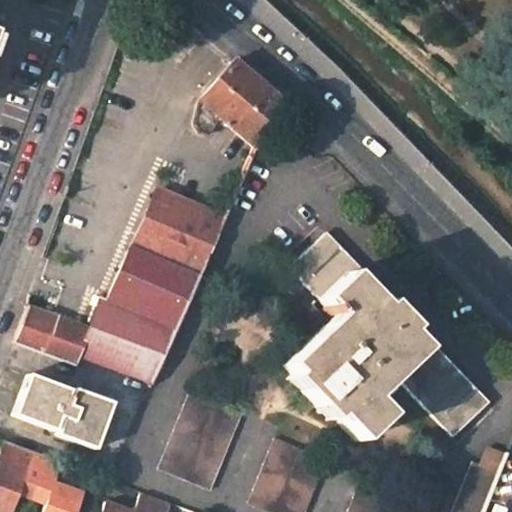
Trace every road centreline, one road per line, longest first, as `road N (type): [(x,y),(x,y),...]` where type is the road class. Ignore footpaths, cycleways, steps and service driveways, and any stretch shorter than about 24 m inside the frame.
road 1 (secondary): [(511,299),(337,116),(206,0)]
road 2 (residential): [(106,0),(0,290)]
